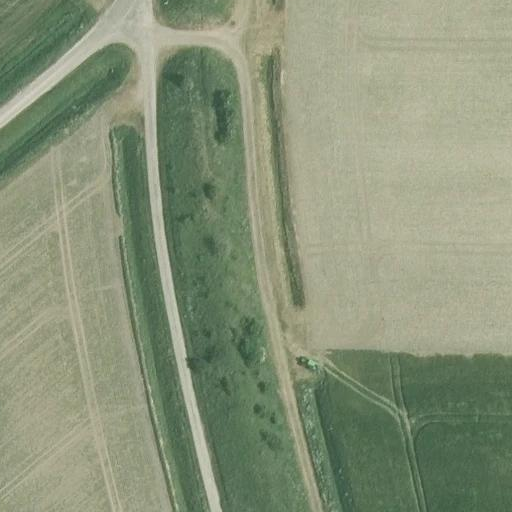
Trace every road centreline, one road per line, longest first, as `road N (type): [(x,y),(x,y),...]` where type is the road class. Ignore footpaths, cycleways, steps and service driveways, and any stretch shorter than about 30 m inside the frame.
road 1 (track): [(246,0),(243,60),(260,259),(321,511)]
road 2 (unclassified): [(214,511),(159,256),(142,0)]
road 3 (unclassified): [(0,116),(138,0)]
